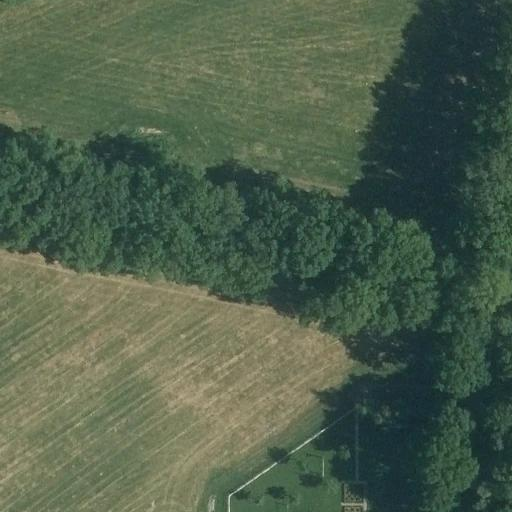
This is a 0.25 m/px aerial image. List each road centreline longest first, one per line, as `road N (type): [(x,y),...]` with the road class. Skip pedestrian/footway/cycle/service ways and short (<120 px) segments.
road 1 (track): [(0,181),(494,292)]
road 2 (unclassified): [(460,511),(511,201)]
